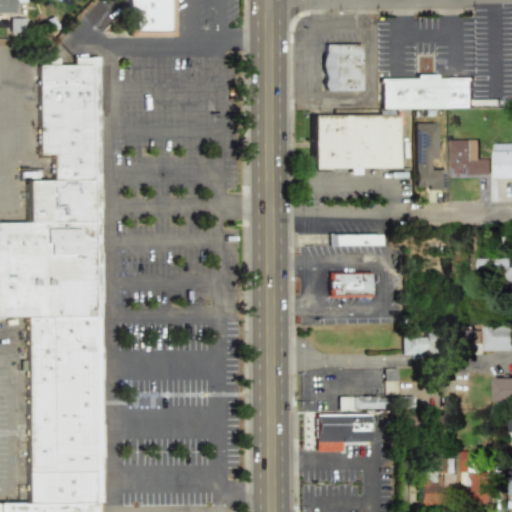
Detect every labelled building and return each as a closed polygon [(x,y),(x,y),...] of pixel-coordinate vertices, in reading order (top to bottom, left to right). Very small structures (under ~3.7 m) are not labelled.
[(24,0),(0,0),(0,20),(9,20),(9,30),(22,30),(22,19),(14,19),(13,2),(24,2),(24,0)] [(126,0),(126,35),(171,35),(170,0),(126,0)] [(360,43),(320,43),(320,91),(360,91),(360,43)] [(0,511),(92,511),(92,503),(96,503),(96,57),(71,57),(71,65),(36,65),(36,153),(50,153),(50,180),(24,180),(24,222),(0,222),(0,316),(25,316),(25,503),(0,503),(0,511)] [(471,108),(471,75),(378,75),(378,109),(471,108)] [(395,169),(395,114),(310,113),(309,170),(346,170),(346,175),(357,175),(357,169),(395,169)] [(436,123),(414,123),(414,188),(443,188),(443,169),(428,169),(428,159),(436,159),(436,123)] [(447,139),(448,167),(469,166),(469,176),(489,175),(488,158),(478,159),(478,139),(447,139)] [(494,179),(511,179),(511,143),(494,143),(494,179)] [(376,245),(376,234),(327,234),(327,245),(376,245)] [(511,267),(510,267),(510,259),(481,259),(481,281),(511,280),(511,284),(511,283),(511,267)] [(326,272),(326,296),(370,296),(370,272),(326,272)] [(511,326),(467,326),(467,342),(477,342),(477,350),(511,350),(511,326)] [(399,354),(435,354),(435,332),(399,332),(399,354)] [(381,394),(395,394),(395,368),(381,368),(381,394)] [(494,401),(511,401),(511,378),(494,378),(494,401)] [(350,408),(381,408),(381,397),(350,397),(350,408)] [(367,413),(312,413),(312,442),(367,442),(367,413)] [(435,470),(417,470),(417,502),(441,502),(440,472),(446,472),(446,459),(435,459),(435,470)] [(469,471),(468,504),(489,504),(490,467),(460,466),(460,470),(469,471)]
